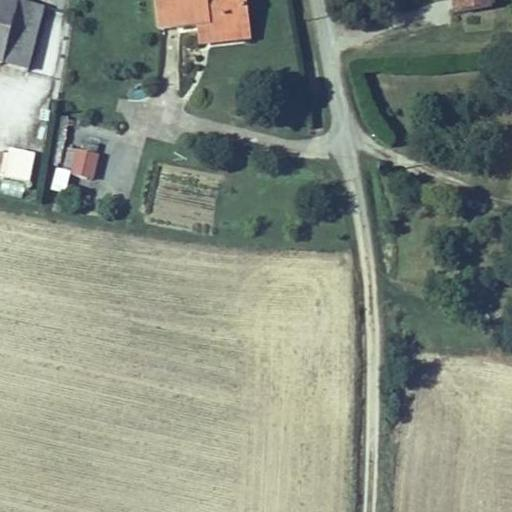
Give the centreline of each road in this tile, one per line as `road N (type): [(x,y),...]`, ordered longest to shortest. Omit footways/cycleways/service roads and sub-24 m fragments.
road 1 (track): [(369,511),(370,296),(346,135)]
road 2 (residential): [(318,0),(346,135)]
